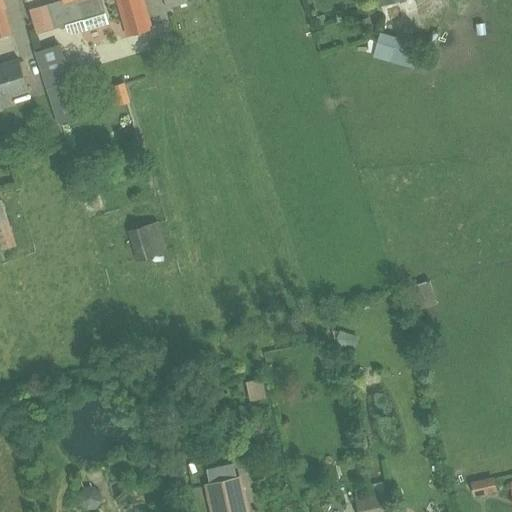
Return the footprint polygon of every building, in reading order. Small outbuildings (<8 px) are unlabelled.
[(3,0),(0,0),(0,37),(13,33),(5,8),(6,7),(3,0)] [(64,0),(49,5),(56,29),(85,20),(88,31),(111,24),(103,0),(64,0)] [(153,28),(144,0),(119,0),(130,35),(153,28)] [(187,0),(166,0),(169,9),(189,3),(187,0)] [(424,43),(384,32),(376,57),(417,68),(424,43)] [(84,117),(61,45),(37,52),(60,125),(84,117)] [(21,60),(0,66),(0,100),(11,97),(30,91),(21,60)] [(125,85),(115,87),(120,105),(130,102),(125,85)] [(11,97),(0,100),(0,109),(15,105),(11,97)] [(0,247),(8,245),(2,224),(5,223),(0,205),(0,247)] [(158,224),(132,232),(141,259),(166,251),(158,224)] [(420,308),(436,303),(430,281),(413,286),(420,308)] [(247,400),(264,397),(262,379),(245,381),(247,400)] [(207,471),(210,484),(236,478),(233,466),(207,471)] [(210,484),(204,485),(210,511),(248,511),(241,477),(236,478),(210,484)] [(495,479),(472,484),(475,497),(498,492),(495,479)] [(393,511),(391,496),(360,502),(361,511),(393,511)]
